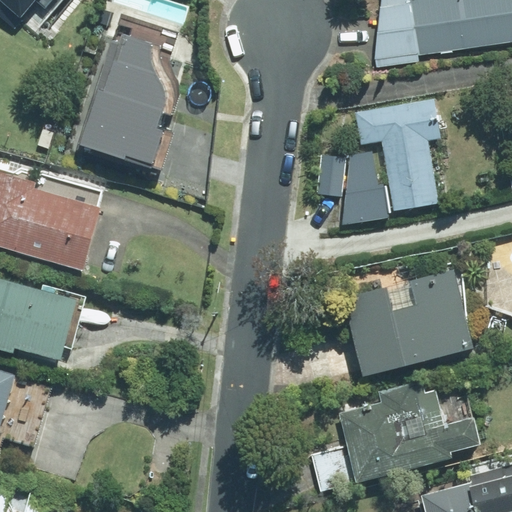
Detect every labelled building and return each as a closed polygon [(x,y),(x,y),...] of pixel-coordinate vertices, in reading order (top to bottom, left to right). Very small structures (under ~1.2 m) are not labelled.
[(56,0),(36,0),(48,10),(56,0)] [(422,52),(511,39),(511,0),(387,0),(381,66),(423,60),(422,52)] [(119,36),(84,143),(170,170),(183,131),(175,128),(187,92),(176,88),(181,73),(166,68),(173,44),(132,30),(129,39),(119,36)] [(441,96),(359,110),(365,143),(387,139),(398,207),(445,199),(434,138),(448,135),(441,96)] [(356,153),(347,222),(394,214),(388,182),(382,183),(377,150),(356,153)] [(351,156),(325,154),(321,192),(347,195),(351,156)] [(43,181),(0,169),(0,243),(91,268),(108,206),(41,188),(43,181)] [(393,282),(349,294),(370,374),(482,345),(461,265),(415,277),(423,306),(401,312),(393,282)] [(0,339),(68,358),(84,297),(0,274),(0,339)] [(21,374),(0,368),(0,423),(7,425),(21,374)] [(459,448),(488,441),(482,416),(449,424),(440,386),(426,390),(424,382),(385,392),(387,400),(345,410),(364,481),(461,457),(459,448)] [(361,480),(351,443),(311,454),(321,491),(361,480)] [(478,479),(428,492),(433,511),(511,511),(511,463),(476,473),(478,479)] [(0,511),(31,511),(32,510),(41,511),(45,511),(48,502),(60,506),(63,493),(0,476),(0,511)]
